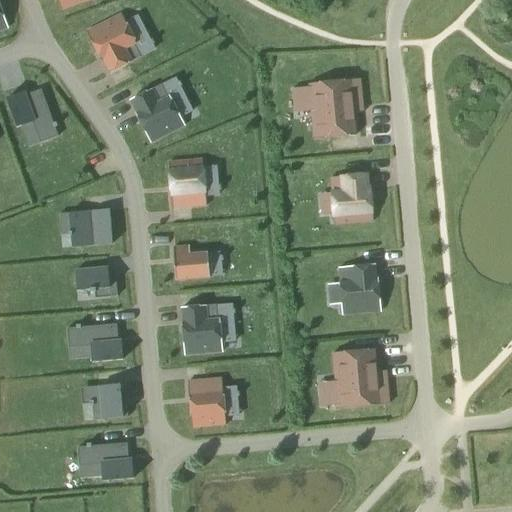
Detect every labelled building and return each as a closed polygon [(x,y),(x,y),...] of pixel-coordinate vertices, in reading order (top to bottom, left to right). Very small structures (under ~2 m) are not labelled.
[(57,0),(61,10),(90,0),(57,0)] [(0,31),(9,29),(0,5),(0,31)] [(120,15),(86,33),(102,61),(103,61),(110,74),(140,57),(134,45),(136,44),(120,15)] [(309,85),(314,140),(355,136),(352,103),(363,102),(361,80),(309,85)] [(135,115),(150,144),(184,126),(170,97),(167,98),(161,86),(130,101),(137,114),(135,115)] [(24,93),(6,100),(17,129),(32,123),(40,144),(58,137),(55,128),(57,127),(56,123),(53,124),(41,90),(25,96),(24,93)] [(202,160),(168,163),(172,209),(206,206),(202,160)] [(331,194),(334,225),(373,221),(370,190),(369,190),(367,176),(331,179),(332,194),(331,194)] [(0,505),(29,502),(40,502),(83,498),(88,497),(101,496),(100,491),(14,497),(8,494),(0,488),(0,222),(40,207),(38,202),(35,203),(31,205),(0,216),(0,505)] [(71,236),(72,248),(113,245),(110,210),(59,215),(60,221),(69,220),(71,233),(68,233),(68,236),(71,236)] [(173,249),(175,281),(209,279),(207,254),(189,255),(189,247),(173,249)] [(339,284),(341,315),(381,311),(378,280),(376,280),(375,266),(338,269),(340,284),(339,284)] [(117,297),(115,270),(108,271),(108,269),(75,271),(77,292),(91,291),(91,293),(96,293),(96,290),(109,289),(109,298),(117,297)] [(181,323),(184,356),(222,353),(220,320),(217,320),(216,306),(182,309),(183,323),(181,323)] [(92,363),(123,361),(121,341),(118,341),(117,325),(81,328),(81,325),(76,325),(76,328),(67,329),(68,348),(91,347),(92,363)] [(374,350),(333,354),(338,409),(389,405),(387,382),(377,383),(374,350)] [(222,379),(188,382),(192,429),(226,426),(222,379)] [(94,420),(128,417),(127,403),(122,403),(120,385),(91,388),(92,401),(89,402),(90,407),(92,407),(94,420)] [(102,482),(133,480),(131,460),(128,461),(127,444),(91,447),(91,444),(86,444),(87,447),(77,448),(79,467),(101,465),(102,482)]
